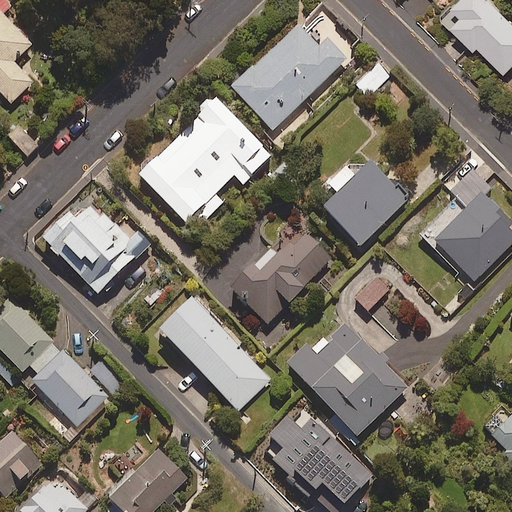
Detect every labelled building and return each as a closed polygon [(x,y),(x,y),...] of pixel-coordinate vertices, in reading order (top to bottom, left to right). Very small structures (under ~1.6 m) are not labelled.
[(511,27),(482,0),(467,0),(453,15),(460,22),(450,33),(474,56),(477,52),(505,78),(511,70),(511,27)] [(0,10),(0,94),(12,107),(35,86),(15,64),(33,47),(0,10)] [(317,49),(296,28),(230,93),(271,134),(345,62),(325,42),(317,49)] [(389,76),(379,67),(357,91),(367,100),(389,76)] [(200,118),(136,180),(184,228),(198,214),(206,221),(223,205),(215,197),(233,179),(241,187),(269,159),(214,103),(210,107),(207,104),(196,115),(200,118)] [(41,148),(20,127),(7,141),(28,161),(41,148)] [(405,204),(368,168),(354,183),(344,173),(325,193),(334,202),(319,217),(357,254),(405,204)] [(489,192),(468,172),(448,193),(455,200),(420,237),(473,287),(511,245),(511,234),(478,203),(489,192)] [(116,232),(92,206),(73,224),(67,218),(41,244),(95,300),(148,248),(125,223),(116,232)] [(228,294),(266,329),(330,261),(304,237),(292,250),(288,247),(276,260),(267,252),(228,294)] [(379,278),(354,303),(367,316),(392,291),(379,278)] [(9,301),(0,309),(0,352),(24,376),(31,368),(42,379),(29,391),(56,418),(49,424),(71,445),(114,402),(68,355),(65,357),(9,301)] [(269,382),(190,304),(157,338),(237,415),(269,382)] [(328,424),(354,451),(359,446),(355,441),(404,395),(343,330),(325,347),(322,343),(309,354),(306,351),(287,370),(333,419),(328,424)] [(102,360),(90,372),(115,397),(127,385),(102,360)] [(511,419),(504,412),(479,438),(511,469),(511,419)] [(44,466),(16,436),(0,450),(0,494),(6,501),(44,466)] [(141,454),(131,444),(111,465),(122,475),(141,454)] [(121,511),(161,511),(167,507),(171,511),(178,504),(173,499),(190,481),(155,449),(108,500),(121,511)] [(360,453),(349,464),(361,477),(372,466),(360,453)] [(361,493),(326,460),(293,495),(310,511),(361,511),(352,503),(361,493)] [(78,501),(56,481),(27,511),(87,511),(99,500),(88,490),(78,501)]
